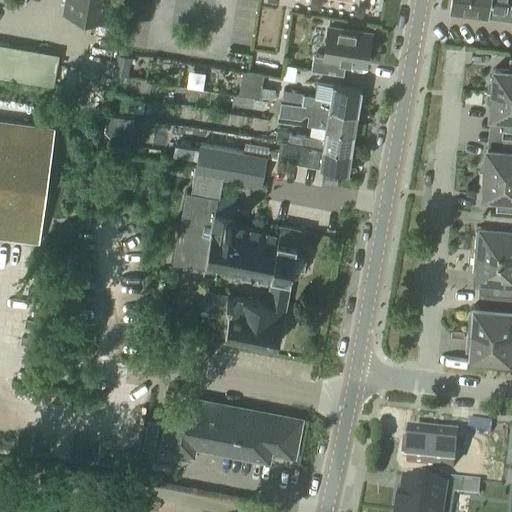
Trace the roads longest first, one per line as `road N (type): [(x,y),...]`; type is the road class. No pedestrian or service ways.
road 1 (unclassified): [(354,377),(421,0)]
road 2 (residential): [(428,386),(455,49)]
road 3 (track): [(217,511),(159,499),(0,486)]
road 4 (unclassified): [(327,511),(354,377)]
road 5 (unknown): [(383,212),(295,207),(251,191)]
